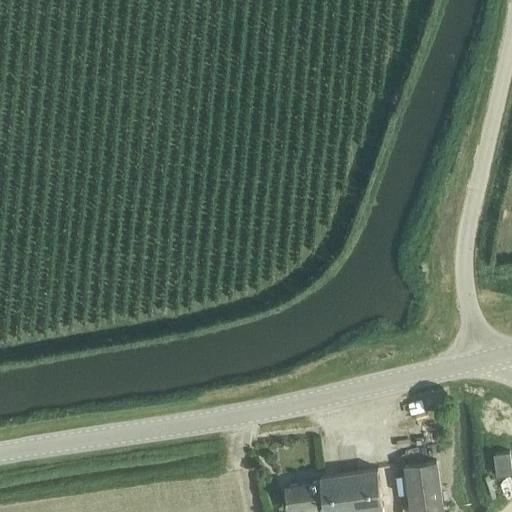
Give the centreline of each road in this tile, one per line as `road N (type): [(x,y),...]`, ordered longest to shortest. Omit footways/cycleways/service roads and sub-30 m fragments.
road 1 (tertiary): [(0,461),(476,363)]
road 2 (unclassified): [(476,363),(465,265),(511,43)]
